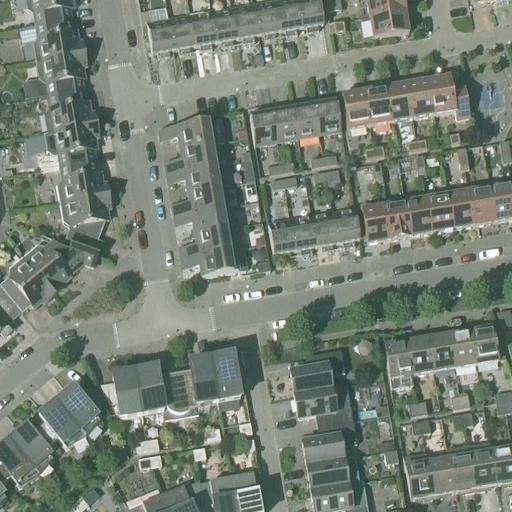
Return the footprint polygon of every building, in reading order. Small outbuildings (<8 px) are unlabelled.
[(34,30),(70,24),(68,12),(71,12),(69,1),(72,0),(23,0),(26,15),(32,19),(34,30)] [(317,31),(322,30),(316,0),(315,0),(295,3),(300,34),(306,33),(307,38),(318,36),(317,31)] [(368,21),(403,15),(400,0),(364,0),(368,21)] [(490,7),(488,0),(469,0),(471,10),(490,7)] [(300,34),(295,3),(274,7),(279,37),(283,36),(284,42),(297,40),(296,34),(300,34)] [(326,17),(340,14),(339,4),(324,7),(326,17)] [(279,37),(274,7),(253,11),(258,41),(264,40),(265,45),(275,44),(274,38),(279,37)] [(258,41),(253,11),(232,14),(237,44),(241,44),(242,49),(254,47),(253,42),(258,41)] [(237,44),(232,14),(211,18),(216,48),(220,47),(221,52),(232,51),(231,45),(237,44)] [(371,44),(407,38),(403,15),(368,21),(371,44)] [(169,25),(150,28),(148,16),(138,18),(141,31),(147,30),(152,60),(157,59),(158,64),(169,62),(168,56),(174,55),(169,25)] [(216,48),(211,18),(190,21),(195,52),(199,51),(200,56),(212,54),(211,49),(216,48)] [(195,52),(190,21),(169,25),(174,55),(178,54),(179,60),(190,58),(189,53),(195,52)] [(34,67),(83,59),(81,46),(77,46),(75,35),(72,36),(70,24),(34,30),(36,41),(31,49),(34,67)] [(334,37),(344,36),(342,26),(333,28),(334,37)] [(46,101),(81,95),(79,83),(83,83),(82,72),(85,71),(83,59),(34,67),(38,86),(44,90),(46,101)] [(462,91),(450,93),(448,81),(426,85),(432,120),(453,117),(454,125),(468,122),(462,91)] [(411,124),(432,120),(426,85),(405,88),(411,124)] [(389,127),(411,124),(405,88),(383,92),(389,127)] [(368,131),(389,127),(383,92),(362,96),(368,131)] [(46,137),(95,129),(93,116),(89,117),(87,106),(83,106),(81,95),(46,101),(48,112),(43,119),(46,137)] [(345,135),(368,131),(362,96),(339,99),(345,135)] [(333,105),(327,106),(326,101),(310,104),(316,140),(338,136),(333,105)] [(295,143),(316,140),(310,104),(295,107),(296,112),(290,113),(295,143)] [(290,113),(285,114),(284,108),(268,111),(275,147),(295,143),(290,113)] [(253,151),(275,147),(268,111),(252,114),(253,120),(248,120),(253,151)] [(210,126),(158,134),(160,147),(177,144),(179,155),(214,148),(224,146),(220,124),(210,126)] [(58,172),(93,165),(91,154),(95,153),(93,142),(97,142),(95,129),(46,137),(42,138),(45,155),(53,160),(56,160),(58,172)] [(449,150),(459,148),(457,139),(448,140),(449,150)] [(416,156),(426,154),(424,145),(415,146),(416,156)] [(407,158),(416,156),(415,146),(405,148),(407,158)] [(499,158),(508,156),(506,146),(498,147),(499,158)] [(180,165),(164,168),(166,179),(218,169),(214,148),(179,155),(180,165)] [(374,163),(383,162),(382,152),(372,154),(374,163)] [(457,165),(466,164),(464,153),(455,155),(457,165)] [(364,165),(374,163),(372,154),(363,155),(364,165)] [(501,169),(510,167),(508,156),(499,158),(501,169)] [(322,172),(336,170),(334,161),(320,163),(322,172)] [(414,172),(423,171),(421,161),(412,162),(414,172)] [(310,174),(322,172),(320,163),(309,165),(310,174)] [(459,176),(467,174),(466,164),(457,165),(459,176)] [(58,208),(106,199),(104,186),(100,187),(98,177),(96,177),(93,165),(58,172),(60,183),(55,190),(58,208)] [(218,169),(166,179),(167,189),(184,186),(186,196),(221,190),(229,189),(229,191),(232,190),(228,167),(218,169)] [(280,179),(293,177),(292,168),(279,170),(280,179)] [(372,180),(380,179),(378,168),(370,170),(372,180)] [(268,181),(280,179),(279,170),(266,172),(268,181)] [(416,183),(425,182),(423,171),(414,172),(416,183)] [(325,187),(338,185),(337,175),(323,178),(325,187)] [(313,189),(325,187),(323,178),(311,180),(313,189)] [(373,191),(382,189),(380,179),(372,180),(373,191)] [(283,194),(296,192),(294,183),(281,185),(283,194)] [(494,227),(511,224),(511,206),(508,184),(487,188),(494,227)] [(270,196),(283,194),(281,185),(269,187),(270,196)] [(473,231),(494,227),(487,188),(466,192),(473,231)] [(188,207),(171,210),(173,221),(225,212),(221,190),(186,196),(188,207)] [(452,235),(473,231),(466,192),(445,195),(452,235)] [(430,238),(452,235),(445,195),(423,199),(430,238)] [(106,199),(58,208),(61,226),(67,230),(66,234),(67,234),(63,247),(96,258),(100,248),(96,246),(104,224),(108,223),(106,212),(109,212),(106,199)] [(409,242),(430,238),(423,199),(402,202),(409,242)] [(388,245),(409,242),(402,202),(380,206),(388,245)] [(365,249),(388,245),(380,206),(358,210),(365,249)] [(225,212),(173,221),(174,231),(191,228),(193,239),(228,233),(228,232),(225,212)] [(352,215),(330,218),(335,249),(341,248),(342,254),(354,252),(353,246),(357,245),(352,215)] [(330,218),(309,222),(314,252),(320,251),(321,257),(332,255),(331,249),(335,249),(330,218)] [(309,222),(288,225),(293,256),(298,255),(299,261),(311,259),(310,253),(314,252),(309,222)] [(288,225),(267,229),(272,260),(276,259),(277,259),(278,264),(290,262),(289,257),(293,256),(288,225)] [(195,250),(178,253),(180,263),(240,253),(237,231),(228,232),(228,233),(193,239),(195,250)] [(35,250),(20,262),(54,299),(64,291),(61,288),(69,281),(67,278),(80,267),(92,271),(96,258),(63,247),(62,248),(51,243),(42,251),(35,250)] [(240,253),(180,263),(182,274),(198,271),(200,283),(236,277),(244,275),(244,274),(240,253)] [(6,282),(0,287),(0,291),(8,301),(21,317),(30,309),(32,312),(41,304),(43,308),(54,299),(20,262),(7,273),(6,282)] [(267,267),(255,269),(257,277),(269,275),(267,267)] [(0,336),(3,340),(15,331),(0,313),(0,308),(8,301),(0,291),(0,336)] [(496,340),(491,340),(489,329),(479,330),(477,334),(468,336),(474,370),(504,365),(496,340)] [(468,336),(459,337),(455,334),(447,336),(453,374),(474,370),(468,336)] [(432,377),(453,374),(447,336),(437,337),(434,341),(426,343),(432,377)] [(426,343),(416,344),(413,341),(404,343),(411,381),(432,377),(426,343)] [(412,391),(411,381),(404,343),(394,345),(391,349),(383,350),(390,394),(412,391)] [(315,372),(288,377),(292,400),(329,394),(327,382),(342,379),(338,356),(313,361),(315,372)] [(216,407),(237,404),(230,361),(208,364),(216,407)] [(195,411),(216,407),(208,364),(187,368),(189,377),(195,411)] [(161,416),(155,382),(154,374),(132,377),(140,420),(161,416)] [(118,424),(140,420),(132,377),(111,381),(112,389),(101,391),(109,407),(115,406),(118,424)] [(196,420),(195,411),(189,377),(155,382),(161,416),(163,425),(196,420)] [(86,396),(78,402),(71,392),(54,407),(87,447),(88,445),(86,442),(99,427),(90,415),(97,410),(86,396)] [(329,394),(292,400),(296,424),(323,419),(325,431),(351,427),(350,420),(345,392),(329,394)] [(509,397),(492,400),(493,408),(502,406),(510,405),(509,397)] [(460,414),(469,412),(466,400),(458,402),(460,414)] [(451,415),(460,414),(458,402),(449,403),(451,415)] [(510,405),(502,406),(504,419),(511,417),(511,414),(511,406),(510,405)] [(502,406),(493,408),(496,420),(504,419),(502,406)] [(85,448),(87,447),(54,407),(37,420),(44,429),(37,434),(49,449),(56,444),(65,454),(83,445),(85,448)] [(417,421),(426,420),(424,407),(415,409),(417,421)] [(409,423),(417,421),(415,409),(407,410),(409,423)] [(463,433),(472,431),(470,419),(461,420),(463,433)] [(454,434),(463,433),(461,420),(452,421),(454,434)] [(421,440),(429,438),(427,426),(418,427),(421,440)] [(327,442),(300,447),(304,471),(341,464),(339,451),(355,449),(351,427),(325,431),(327,442)] [(412,441),(421,440),(418,427),(410,428),(412,441)] [(239,440),(250,439),(248,428),(237,430),(239,440)] [(37,434),(31,440),(24,431),(7,445),(40,486),(41,484),(39,481),(52,465),(43,454),(49,449),(37,434)] [(201,447),(218,444),(217,434),(199,437),(201,447)] [(146,456),(157,455),(155,444),(144,446),(146,456)] [(242,457),(253,455),(251,444),(240,446),(242,457)] [(39,487),(40,486),(7,445),(0,450),(0,484),(2,488),(9,483),(18,493),(36,484),(39,487)] [(136,458),(146,456),(144,446),(134,447),(136,458)] [(489,456),(488,448),(466,451),(474,497),(483,496),(485,492),(494,490),(489,456)] [(464,499),(474,497),(466,451),(445,455),(446,463),(452,498),(460,496),(464,499)] [(507,491),(511,490),(511,463),(510,452),(489,456),(494,490),(503,489),(507,491)] [(193,465),(204,463),(202,453),(191,455),(193,465)] [(385,470),(397,468),(395,455),(382,457),(385,470)] [(431,505),(425,466),(424,459),(402,463),(409,505),(418,504),(422,506),(431,505)] [(149,473),(159,471),(158,460),(147,462),(149,473)] [(138,475),(149,473),(147,462),(136,464),(138,475)] [(341,464),(304,471),(308,496),(346,489),(358,487),(354,462),(341,464)] [(443,499),(452,498),(446,463),(425,466),(431,505),(440,503),(443,499)] [(233,511),(256,511),(251,479),(229,483),(233,511)] [(207,487),(198,488),(201,511),(233,511),(229,483),(207,487)] [(197,485),(160,500),(165,511),(201,511),(198,488),(197,485)] [(346,489),(308,496),(310,511),(365,511),(363,500),(361,487),(358,487),(346,489)] [(80,501),(72,508),(74,511),(84,511),(87,510),(98,501),(92,494),(81,503),(80,501)] [(165,511),(160,500),(132,511),(165,511)]
